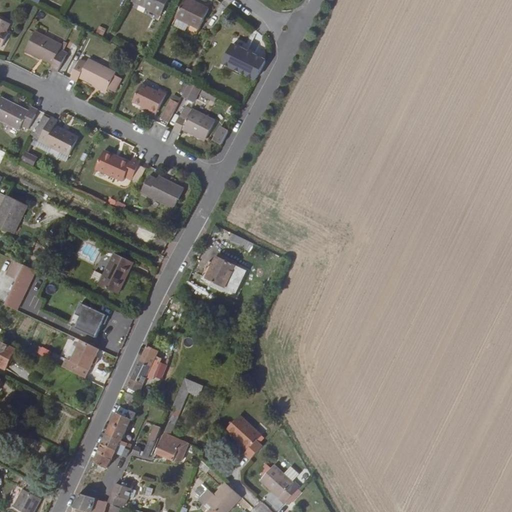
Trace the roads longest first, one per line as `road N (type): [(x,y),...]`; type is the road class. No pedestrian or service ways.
road 1 (residential): [(218,177),(60,511)]
road 2 (residential): [(0,68),(218,177)]
road 3 (residential): [(295,36),(218,177)]
